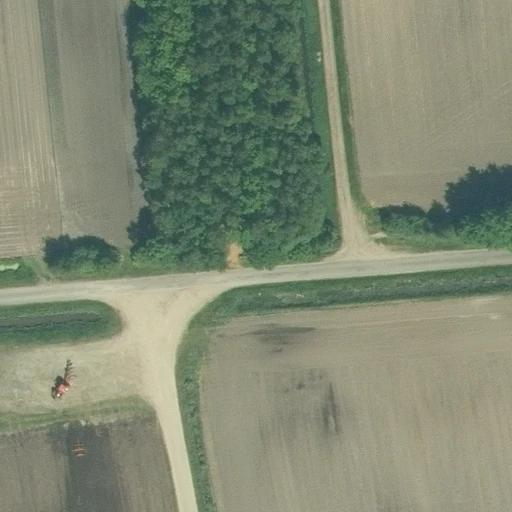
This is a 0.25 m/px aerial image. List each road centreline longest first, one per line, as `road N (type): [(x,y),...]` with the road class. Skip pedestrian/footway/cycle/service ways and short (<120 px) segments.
road 1 (unclassified): [(0,297),(511,255)]
road 2 (track): [(319,0),(356,268)]
road 3 (track): [(184,511),(154,358),(156,283)]
road 4 (track): [(6,372),(154,358)]
